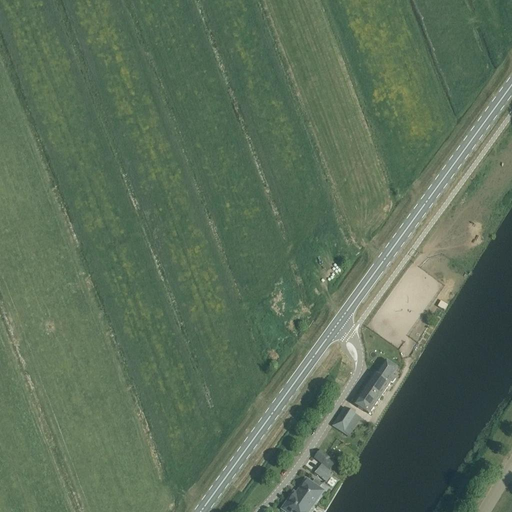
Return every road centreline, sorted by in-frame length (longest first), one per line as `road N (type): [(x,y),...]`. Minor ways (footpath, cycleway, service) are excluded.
road 1 (primary): [(336,324),(511,85)]
road 2 (primary): [(200,511),(336,324)]
road 3 (unclassified): [(258,511),(357,372),(356,343),(336,324)]
